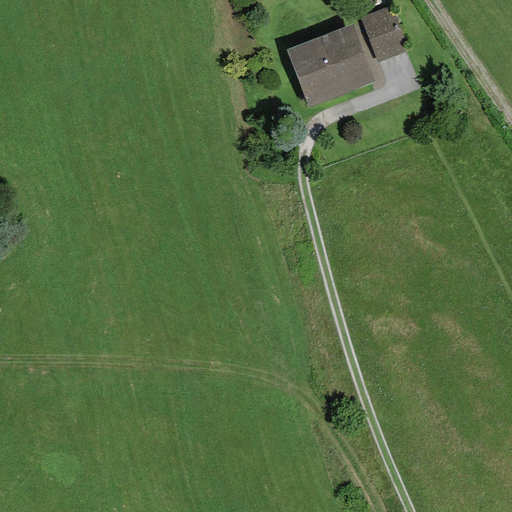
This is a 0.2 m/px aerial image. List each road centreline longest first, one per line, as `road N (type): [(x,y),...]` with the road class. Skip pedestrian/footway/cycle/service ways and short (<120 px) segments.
road 1 (residential): [(414,511),(362,388),(304,176),(304,146),(318,119)]
road 2 (track): [(511,130),(425,0)]
